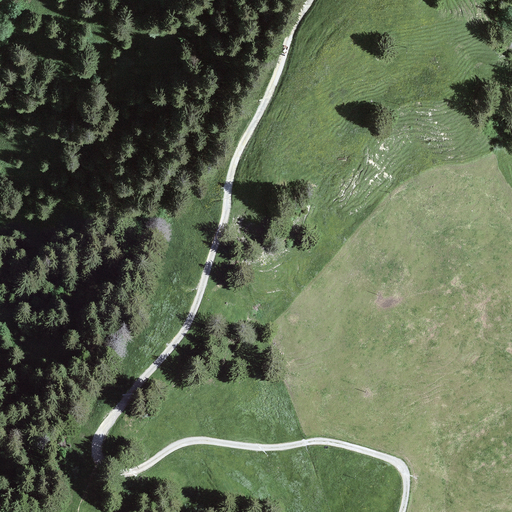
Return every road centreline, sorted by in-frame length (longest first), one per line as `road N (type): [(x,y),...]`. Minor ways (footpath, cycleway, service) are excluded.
road 1 (track): [(101,456),(104,427),(197,304),(237,156),(310,0)]
road 2 (track): [(402,511),(402,466),(334,442),(189,440),(132,470),(101,456)]
